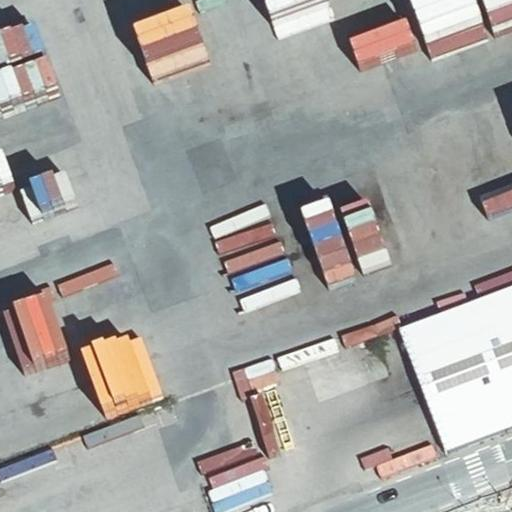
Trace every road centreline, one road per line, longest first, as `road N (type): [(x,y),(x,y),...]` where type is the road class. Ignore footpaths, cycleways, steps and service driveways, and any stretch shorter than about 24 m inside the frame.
road 1 (unknown): [(511,41),(136,192),(184,343)]
road 2 (unknown): [(511,220),(184,343)]
road 3 (unknown): [(0,247),(136,192),(92,53)]
road 4 (unclassified): [(511,464),(385,511)]
